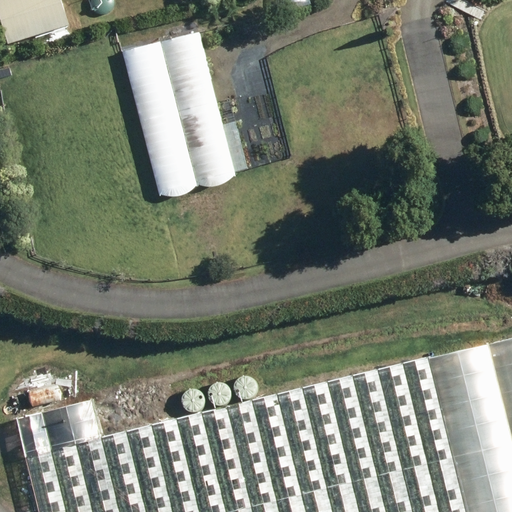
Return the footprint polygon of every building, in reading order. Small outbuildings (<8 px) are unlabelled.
[(71,24),(64,0),(0,0),(12,41),(71,24)] [(315,0),(283,0),(286,12),(317,5),(315,0)] [(122,50),(178,261),(268,237),(230,95),(218,98),(200,30),(122,50)] [(472,511),(434,355),(78,442),(71,413),(21,425),(28,454),(41,511),(472,511)] [(56,386),(28,392),(31,406),(59,400),(56,386)]
